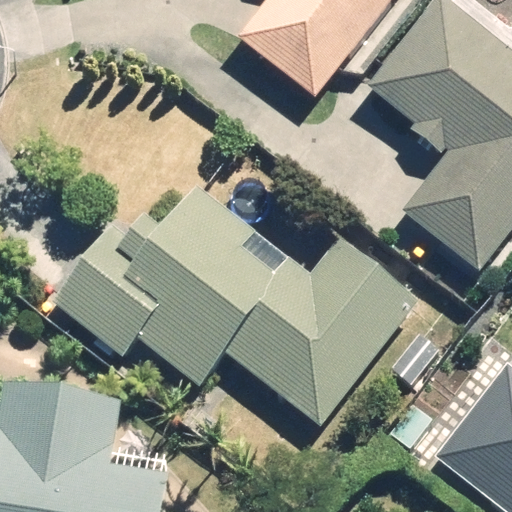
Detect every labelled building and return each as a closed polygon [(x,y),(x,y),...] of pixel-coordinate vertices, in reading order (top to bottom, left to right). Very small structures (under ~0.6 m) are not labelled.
[(325,99),(408,0),(271,0),(245,31),(325,99)] [(487,279),(511,248),(511,30),(474,0),(457,0),(383,93),(426,128),(419,136),(452,163),(409,216),(487,279)] [(132,235),(68,309),(135,366),(153,344),(216,398),(242,367),(327,440),(437,313),(347,235),(314,274),(216,189),(178,233),(162,219),(142,243),(132,235)] [(511,511),(511,378),(445,463),(506,511),(511,511)] [(185,511),(190,483),(176,481),(179,459),(127,451),(135,404),(13,386),(1,466),(0,465),(0,511),(185,511)]
